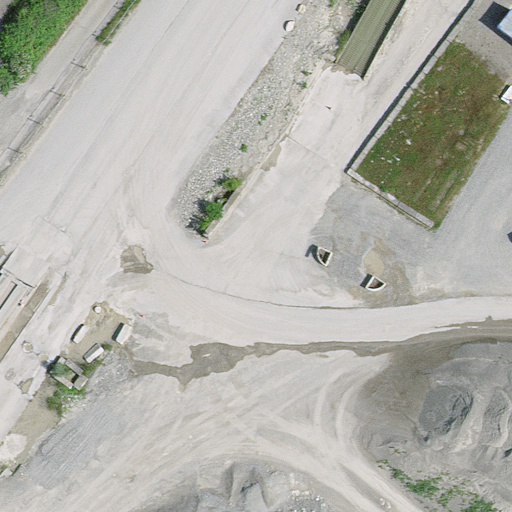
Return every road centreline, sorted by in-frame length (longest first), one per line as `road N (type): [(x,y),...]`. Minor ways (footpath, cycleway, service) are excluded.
road 1 (track): [(511,322),(340,330),(248,321),(134,281),(9,216)]
road 2 (track): [(391,0),(352,68),(333,126),(201,308)]
road 3 (track): [(511,145),(389,325)]
road 4 (unclassified): [(0,142),(109,0)]
road 5 (track): [(333,126),(384,94),(452,0)]
